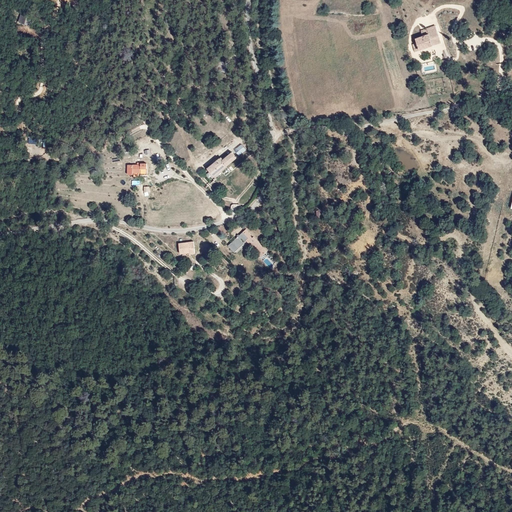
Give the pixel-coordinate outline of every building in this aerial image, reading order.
[(424,48),(441,44),(438,32),(437,32),(434,26),(418,30),(424,48)] [(28,143),(36,143),(36,135),(28,135),(28,143)] [(234,149),(239,155),(246,149),(242,143),(234,149)] [(221,154),(207,167),(217,178),(240,156),(235,151),(225,159),(221,154)] [(140,164),(127,164),(128,174),(132,174),(132,171),(140,171),(140,164)] [(248,229),(241,236),(247,243),(250,240),(255,245),(259,241),(248,229)] [(195,240),(179,242),(181,254),(197,252),(195,240)] [(269,267),(273,264),(267,258),(264,261),(269,267)]
